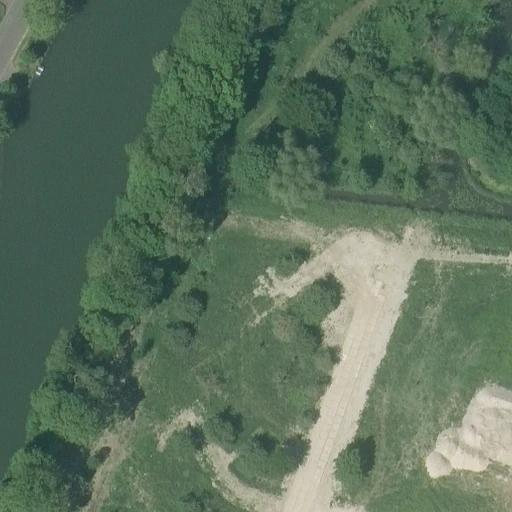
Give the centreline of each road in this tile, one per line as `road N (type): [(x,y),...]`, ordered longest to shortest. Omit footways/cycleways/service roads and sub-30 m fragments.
road 1 (residential): [(511,430),(342,378)]
road 2 (residential): [(342,378),(293,511)]
road 3 (residential): [(386,252),(342,378)]
